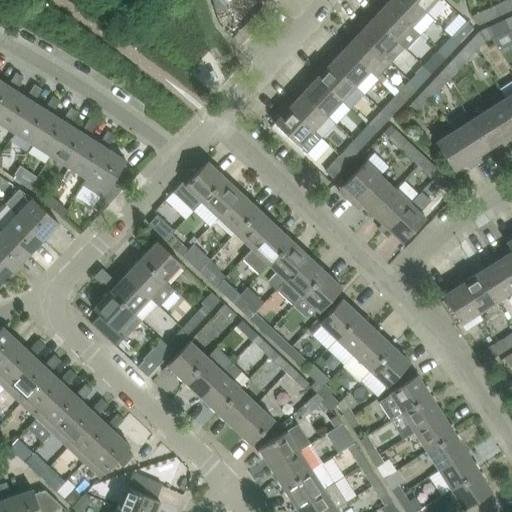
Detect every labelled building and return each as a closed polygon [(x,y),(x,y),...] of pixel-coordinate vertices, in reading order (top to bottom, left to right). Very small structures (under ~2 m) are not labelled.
[(224,0),(213,0),(216,11),(226,8),(224,0)] [(384,0),(387,3),(421,34),(434,19),(425,11),(413,0),(384,0)] [(413,0),(425,11),(435,0),(413,0)] [(511,1),(511,0),(506,0),(492,7),(497,16),(511,9),(511,1)] [(373,8),(369,13),(405,47),(407,49),(421,34),(387,3),(378,13),(373,8)] [(497,16),(492,7),(473,15),(477,25),(497,16)] [(369,13),(355,28),(359,33),(391,62),(405,47),(369,13)] [(505,19),(487,28),(491,38),(510,29),(505,19)] [(467,21),(452,36),(460,43),(475,28),(467,21)] [(479,32),(468,43),(476,50),(484,41),(488,39),(491,38),(487,28),(481,31),(480,31),(479,32)] [(346,37),(341,43),(370,71),(377,78),(391,63),(391,62),(359,33),(351,42),(346,37)] [(452,36),(438,51),(446,58),(460,43),(452,36)] [(336,48),(327,58),(356,85),(370,71),(341,43),(336,48)] [(468,43),(453,58),(461,65),(475,50),(468,43)] [(438,51),(424,66),(432,73),(446,58),(438,51)] [(318,67),(313,73),(342,100),(350,109),(365,94),(356,85),(327,58),(318,67)] [(453,58),(439,74),(446,81),(461,65),(453,58)] [(424,66),(410,80),(418,88),(432,73),(424,66)] [(0,114),(16,90),(24,77),(17,72),(9,85),(0,79),(0,114)] [(313,82),(304,92),(328,115),(337,124),(350,109),(342,100),(313,73),(308,78),(313,82)] [(439,74),(424,89),(432,96),(446,81),(439,74)] [(410,80),(396,95),(404,103),(418,88),(410,80)] [(16,90),(0,114),(0,122),(15,132),(34,101),(42,89),(36,84),(28,97),(17,90),(16,90)] [(432,96),(424,89),(411,103),(418,110),(432,96)] [(290,97),(285,102),(314,130),(328,115),(304,92),(295,102),(290,97)] [(396,95),(382,110),(390,118),(404,103),(396,95)] [(34,101),(15,132),(33,144),(52,113),(61,100),(54,96),(46,109),(35,102),(34,101)] [(511,107),(506,98),(489,109),(510,143),(511,141),(511,107)] [(285,102),(270,118),(275,122),(300,145),(307,152),(308,153),(316,160),(330,145),(322,138),(321,137),(314,130),(285,102)] [(52,113),(33,144),(51,155),(71,124),(79,112),(72,108),(64,120),(53,113),(52,113)] [(489,109),(471,120),(490,148),(501,141),(505,146),(510,143),(489,109)] [(382,110),(368,125),(376,133),(390,118),(382,110)] [(71,124),(51,155),(69,167),(89,136),(97,124),(90,119),(82,132),(71,125),(71,124)] [(471,120),(454,131),(476,165),(482,161),(479,155),(490,148),(471,120)] [(368,125),(354,140),(362,148),(376,133),(368,125)] [(391,125),(384,132),(389,136),(404,151),(411,143),(396,129),(391,125)] [(89,136),(69,167),(87,178),(88,179),(108,148),(116,136),(115,135),(108,131),(100,143),(90,137),(89,136)] [(476,165),(454,131),(437,142),(455,170),(467,163),(470,168),(476,165)] [(354,140),(340,155),(348,162),(362,148),(354,140)] [(404,151),(419,165),(426,157),(411,143),(404,151)] [(87,178),(84,184),(87,186),(100,195),(92,206),(101,212),(116,197),(121,191),(134,170),(125,164),(127,160),(108,148),(88,179),(87,178)] [(374,153),(339,190),(354,204),(382,175),(381,174),(388,167),(374,153)] [(348,162),(340,155),(326,170),(334,178),(348,162)] [(419,165),(434,179),(441,171),(426,157),(419,165)] [(175,191),(166,200),(186,219),(194,210),(203,201),(225,177),(208,161),(187,183),(185,180),(175,191)] [(13,177),(22,184),(28,176),(30,173),(20,166),(13,177)] [(441,171),(434,179),(449,193),(456,185),(441,171)] [(363,204),(373,213),(396,189),(382,175),(354,204),(359,209),(363,204)] [(28,176),(22,184),(30,189),(35,180),(28,176)] [(203,201),(219,217),(242,192),(225,177),(203,201)] [(35,180),(30,189),(38,194),(43,186),(35,180)] [(19,189),(6,203),(17,214),(19,216),(44,239),(60,223),(45,209),(33,198),(19,189)] [(379,228),(383,232),(411,203),(396,189),(373,213),(383,223),(379,228)] [(219,217),(236,232),(258,208),(242,192),(219,217)] [(411,203),(383,232),(389,237),(393,233),(403,242),(427,217),(420,211),(431,200),(422,192),(411,203)] [(51,195),(47,202),(55,209),(60,203),(51,195)] [(236,232),(253,248),(275,224),(258,208),(236,232)] [(17,214),(3,230),(29,255),(44,239),(17,214)] [(158,215),(149,224),(167,240),(175,231),(158,215)] [(253,248),(243,258),(260,274),(269,264),(292,239),(275,224),(253,248)] [(0,227),(0,257),(14,271),(29,255),(3,230),(0,227)] [(172,234),(167,240),(183,255),(188,249),(182,243),(172,234)] [(278,289),(309,256),(292,239),(269,264),(277,271),(269,280),(278,289)] [(158,241),(142,258),(166,281),(182,263),(158,241)] [(188,249),(183,255),(199,271),(205,265),(188,249)] [(511,250),(502,258),(498,252),(492,256),(511,287),(511,250)] [(278,289),(278,290),(295,305),(304,296),(326,272),(309,256),(278,289)] [(490,265),(478,273),(496,301),(511,290),(511,287),(492,256),(487,260),(490,265)] [(0,286),(14,271),(0,257),(0,286)] [(142,258),(126,275),(150,297),(158,305),(174,289),(166,281),(142,258)] [(205,265),(199,271),(217,288),(222,282),(205,265)] [(326,272),(304,296),(321,311),(343,287),(326,272)] [(464,274),(458,278),(479,312),(496,301),(478,273),(468,280),(464,274)] [(126,275),(110,291),(134,314),(150,297),(126,275)] [(479,312),(458,278),(452,282),(455,287),(443,295),(461,323),(479,312)] [(217,288),(233,302),(240,295),(224,280),(222,282),(217,288)] [(101,315),(92,324),(115,345),(124,336),(125,338),(141,321),(134,314),(110,291),(94,309),(101,315)] [(205,305),(199,312),(204,317),(221,300),(213,293),(203,303),(205,305)] [(233,302),(249,318),(255,312),(249,307),(251,305),(240,295),(233,302)] [(320,322),(337,338),(360,314),(343,298),(320,322)] [(232,311),(225,304),(220,310),(227,316),(232,311)] [(204,317),(199,312),(184,327),(189,333),(204,317)] [(249,318),(266,334),(272,328),(255,312),(249,318)] [(337,338),(354,354),(376,330),(360,314),(337,338)] [(0,361),(19,341),(3,326),(0,329),(0,361)] [(189,333),(184,327),(167,345),(173,350),(189,333)] [(247,335),(253,341),(259,335),(253,329),(247,335)] [(359,381),(370,369),(393,345),(376,330),(354,354),(343,365),(359,381)] [(277,333),(271,339),(286,353),(292,347),(277,333)] [(511,333),(499,342),(504,351),(511,345),(511,333)] [(259,335),(253,341),(266,353),(271,347),(259,335)] [(0,361),(0,382),(5,388),(35,356),(45,345),(39,339),(29,350),(19,341),(0,361)] [(162,340),(138,366),(148,376),(173,350),(167,345),(162,340)] [(168,365),(185,381),(207,356),(190,341),(168,365)] [(504,351),(499,342),(481,354),(486,362),(504,351)] [(393,345),(370,369),(388,386),(411,362),(393,345)] [(292,347),(286,353),(304,369),(309,363),(292,347)] [(5,388),(21,402),(51,371),(61,360),(55,354),(45,365),(35,356),(5,388)] [(185,381),(201,396),(224,372),(207,356),(185,381)] [(286,361),(280,366),(286,372),(292,367),(286,361)] [(219,377),(201,396),(218,412),(241,388),(233,380),(241,371),(233,363),(224,372),(219,377)] [(292,367),(286,372),(304,390),(310,384),(292,367)] [(21,402),(37,417),(66,386),(77,375),(71,369),(60,380),(51,371),(21,402)] [(391,419),(403,412),(431,394),(418,374),(390,392),(391,394),(379,402),(391,419)] [(311,386),(318,392),(323,387),(316,380),(311,386)] [(37,417),(53,432),(82,400),(93,390),(86,384),(76,395),(67,386),(66,386),(37,417)] [(318,393),(324,399),(323,401),(332,410),(339,403),(323,387),(318,392),(318,393)] [(218,412),(235,427),(257,403),(241,388),(218,412)] [(324,399),(318,393),(306,405),(312,411),(322,400),(323,401),(324,399)] [(403,412),(391,419),(403,439),(415,431),(443,413),(431,394),(403,412)] [(53,432),(68,447),(98,415),(108,404),(102,398),(92,409),(82,400),(53,432)] [(257,403),(235,427),(252,444),(275,420),(257,403)] [(349,407),(342,412),(347,420),(354,415),(349,407)] [(68,447),(84,462),(114,430),(124,419),(118,413),(108,424),(98,415),(68,447)] [(415,431),(427,450),(455,432),(443,413),(415,431)] [(330,419),(335,428),(342,424),(337,414),(330,419)] [(354,415),(347,420),(352,428),(360,423),(354,415)] [(277,438),(260,449),(272,468),(311,444),(298,424),(288,431),(286,432),(277,438)] [(335,428),(348,447),(355,443),(342,424),(335,428)] [(114,430),(84,462),(101,477),(117,461),(123,467),(134,455),(127,449),(131,446),(114,430)] [(427,450),(440,469),(467,452),(455,432),(427,450)] [(19,440),(13,447),(19,452),(25,445),(19,440)] [(272,468),(284,487),(323,463),(324,462),(312,443),(311,444),(272,468)] [(374,446),(367,451),(372,458),(379,454),(374,446)] [(440,469),(429,476),(441,495),(452,489),(480,471),(467,452),(440,469)] [(362,454),(355,458),(360,466),(367,462),(362,454)] [(379,454),(372,458),(377,466),(384,461),(379,454)] [(41,462),(35,469),(41,474),(47,468),(41,462)] [(367,462),(360,466),(365,474),(372,470),(367,462)] [(284,487),(297,507),(335,482),(323,463),(284,487)] [(480,471),(452,489),(465,509),(493,491),(480,471)] [(130,479),(118,507),(129,511),(155,511),(160,500),(157,498),(163,484),(141,475),(130,479)] [(379,481),(372,485),(384,504),(391,499),(379,481)] [(17,511),(12,496),(7,482),(0,484),(0,488),(4,499),(0,500),(0,511),(17,511)] [(335,482),(297,507),(300,511),(330,511),(337,508),(348,501),(335,482)] [(399,485),(392,490),(397,497),(404,492),(399,485)] [(33,488),(12,496),(17,511),(54,511),(62,505),(46,489),(35,493),(33,488)] [(71,490),(65,497),(74,505),(80,498),(71,490)] [(404,492),(397,497),(402,505),(409,500),(404,492)] [(73,507),(78,511),(80,511),(91,501),(85,494),(73,507)] [(382,507),(384,511),(399,511),(392,501),(382,507)]
